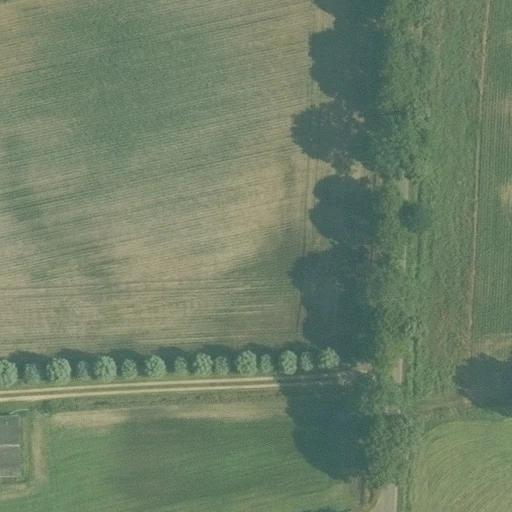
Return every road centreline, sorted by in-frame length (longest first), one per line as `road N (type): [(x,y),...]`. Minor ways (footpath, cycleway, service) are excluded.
road 1 (unclassified): [(395,511),(410,0)]
road 2 (unknown): [(0,396),(399,371)]
